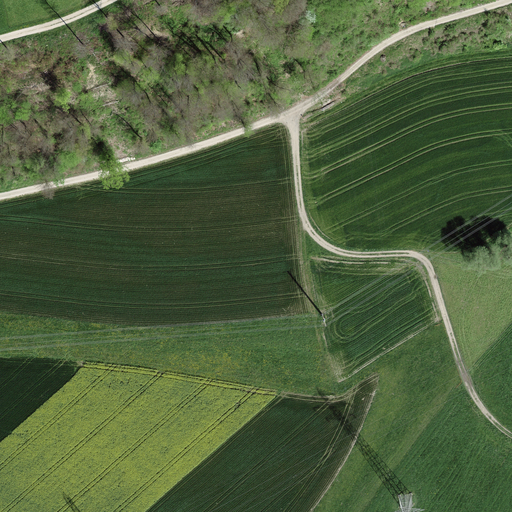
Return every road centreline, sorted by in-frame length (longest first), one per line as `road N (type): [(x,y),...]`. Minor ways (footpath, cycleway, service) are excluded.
road 1 (track): [(292,116),(299,203),(310,231),(338,251),(409,253),(428,265),(470,390),(511,435)]
road 2 (track): [(292,116),(178,154),(0,197)]
road 3 (track): [(509,0),(402,33),(292,116)]
